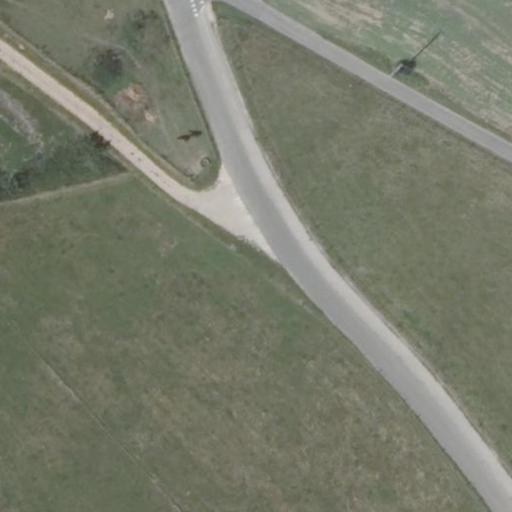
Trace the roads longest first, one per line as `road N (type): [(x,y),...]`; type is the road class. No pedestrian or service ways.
road 1 (unclassified): [(180,0),(240,158),(310,278),(477,468),(505,511)]
road 2 (track): [(0,57),(201,208),(277,222),(291,214)]
road 3 (unclassified): [(229,0),(511,147)]
